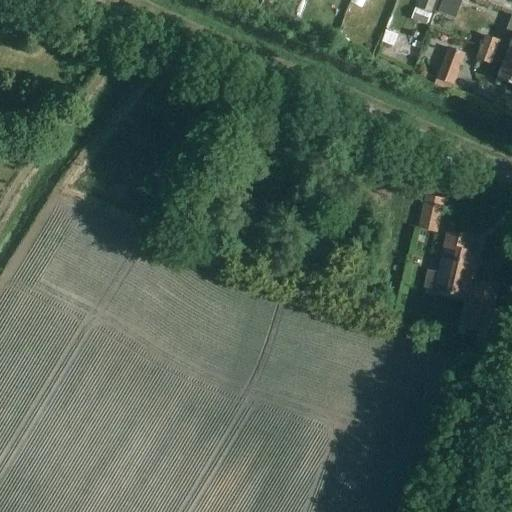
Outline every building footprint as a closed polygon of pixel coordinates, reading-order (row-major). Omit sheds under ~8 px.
[(421,0),(418,9),(430,14),(435,0),(421,0)] [(444,0),(439,15),(457,22),(464,0),(444,0)] [(481,47),(480,49),(511,61),(511,16),(506,32),(511,33),(511,44),(511,47),(485,37),(481,47)] [(386,32),(382,43),(393,47),(397,36),(386,32)] [(448,48),(436,79),(453,85),(465,54),(448,48)] [(511,86),(511,61),(480,49),(477,59),(503,69),(498,81),(511,86)] [(436,79),(434,85),(450,92),(453,85),(436,79)] [(271,220),(294,168),(267,156),(244,208),(271,220)] [(115,196),(109,204),(126,215),(131,207),(115,196)] [(444,200),(425,196),(423,206),(418,227),(418,229),(437,233),(444,200)] [(141,219),(151,225),(162,207),(151,201),(141,219)] [(434,293),(465,300),(465,297),(474,299),(467,329),(487,333),(497,287),(477,283),(477,284),(469,282),(471,272),(474,272),(478,255),(468,252),(471,238),(448,233),(439,273),(428,271),(424,289),(435,291),(434,293)]
